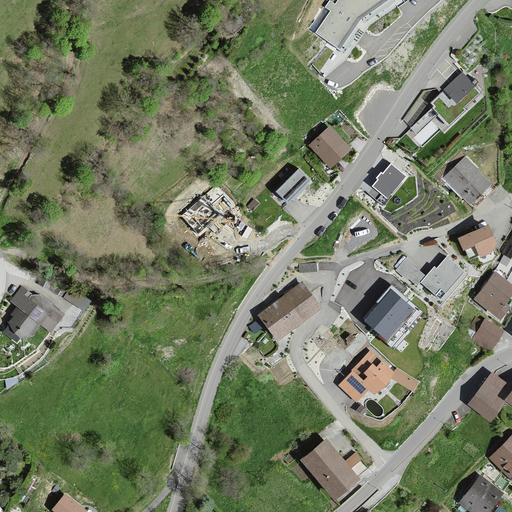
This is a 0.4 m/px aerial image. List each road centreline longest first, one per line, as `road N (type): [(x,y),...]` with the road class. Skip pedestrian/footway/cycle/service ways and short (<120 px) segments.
road 1 (tertiary): [(481,0),(249,308),(219,368),(175,511)]
road 2 (residential): [(322,312),(301,335),(301,367),(390,466)]
road 3 (tertiary): [(390,466),(467,380),(511,353)]
